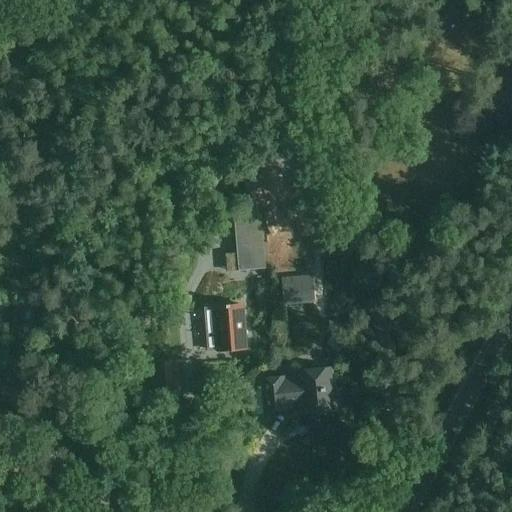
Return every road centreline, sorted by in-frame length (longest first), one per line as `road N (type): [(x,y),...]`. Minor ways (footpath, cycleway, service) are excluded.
road 1 (tertiary): [(401,511),(511,310)]
road 2 (unclassified): [(0,496),(128,511)]
